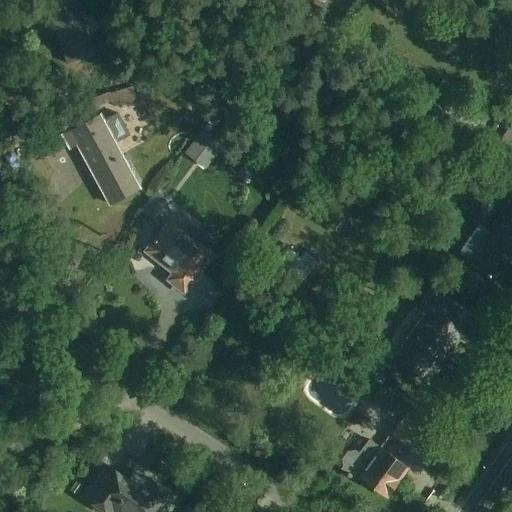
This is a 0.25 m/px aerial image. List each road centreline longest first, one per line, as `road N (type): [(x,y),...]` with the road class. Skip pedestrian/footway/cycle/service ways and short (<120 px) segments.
road 1 (residential): [(129,395),(292,511)]
road 2 (residential): [(0,306),(129,395)]
road 3 (residential): [(0,452),(129,395)]
